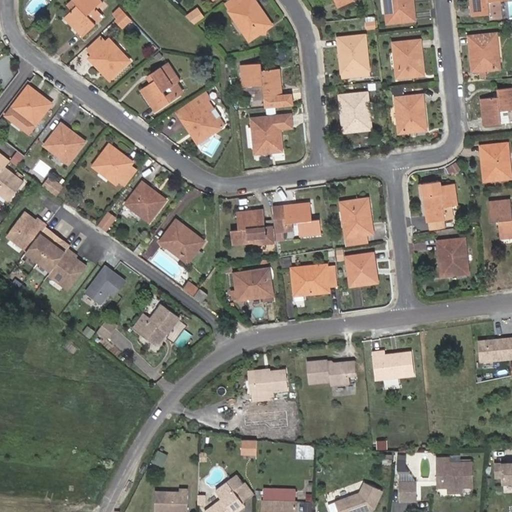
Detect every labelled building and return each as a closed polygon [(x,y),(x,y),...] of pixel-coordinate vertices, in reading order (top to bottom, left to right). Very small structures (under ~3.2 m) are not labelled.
[(101,19),(99,17),(93,11),(96,8),(102,2),(100,0),(72,0),(67,5),(72,11),(64,18),(83,37),(101,19)] [(246,0),(243,2),(241,0),(230,0),(226,4),(250,41),(272,26),(254,0),(246,0)] [(412,0),(385,0),(389,23),(415,21),(412,0)] [(470,0),(472,17),(487,15),(487,19),(497,18),(496,2),(509,0),(470,0)] [(102,14),(96,8),(93,11),(99,17),(102,14)] [(117,20),(125,13),(120,8),(113,15),(117,20)] [(198,10),(187,18),(195,25),(205,18),(198,10)] [(125,13),(117,20),(117,21),(124,28),(132,19),(125,12),(125,13)] [(496,34),(469,37),(473,72),(500,69),(496,34)] [(366,35),(339,38),(343,78),(369,75),(366,35)] [(107,42),(101,36),(87,50),(92,56),(107,42)] [(109,39),(107,42),(92,56),(89,58),(110,79),(130,61),(109,39)] [(420,41),(395,44),(398,78),(424,76),(420,41)] [(171,87),(178,83),(181,81),(169,62),(146,77),(151,84),(141,91),(155,112),(178,97),(173,91),(166,95),(164,92),(171,87)] [(266,107),(289,104),(288,95),(283,95),(281,70),(262,71),(261,64),(241,66),(243,86),(263,85),(266,107)] [(178,83),(171,87),(173,91),(178,97),(185,92),(178,83)] [(52,103),(29,87),(13,108),(36,125),(52,103)] [(511,88),(498,90),(498,98),(481,100),(484,126),(508,123),(507,111),(511,110),(511,88)] [(368,93),(340,96),(344,131),(372,128),(368,93)] [(422,95),(396,99),(400,133),(426,130),(422,95)] [(204,104),(199,96),(191,101),(178,110),(183,118),(204,104)] [(209,101),(204,104),(183,118),(182,118),(199,144),(226,125),(209,101)] [(291,114),(253,119),(256,154),(282,151),(280,129),(293,128),(291,114)] [(85,141),(62,124),(45,145),(69,163),(85,141)] [(117,184),(118,182),(131,165),(133,162),(110,145),(93,167),(117,184)] [(508,145),(481,148),(485,180),(511,178),(508,145)] [(0,152),(0,192),(11,201),(25,182),(7,167),(11,161),(0,152)] [(456,163),(447,169),(449,174),(452,173),(454,175),(461,171),(456,163)] [(126,188),(139,171),(131,165),(118,182),(126,188)] [(55,180),(49,188),(58,195),(64,187),(55,180)] [(143,182),(126,204),(133,209),(130,212),(139,219),(142,216),(151,223),(167,200),(143,182)] [(424,185),(428,222),(443,220),(441,208),(453,206),(457,205),(454,185),(441,186),(441,182),(424,185)] [(79,202),(72,197),(67,204),(74,209),(79,202)] [(347,247),(368,243),(367,235),(373,234),(368,198),(341,202),(347,247)] [(511,218),(510,199),(490,201),(492,221),(499,221),(501,240),(511,238),(511,218)] [(311,203),(274,206),(276,233),(287,232),(286,223),(291,223),(298,222),(299,237),(321,235),(320,220),(312,220),(311,203)] [(441,208),(443,220),(454,218),(453,206),(441,208)] [(263,209),(238,212),(240,231),(233,232),(233,244),(254,242),(254,245),(267,244),(263,209)] [(99,224),(109,230),(118,215),(108,210),(99,224)] [(26,213),(8,237),(29,252),(45,230),(46,228),(48,226),(42,221),(40,223),(37,221),(26,213)] [(443,220),(428,222),(429,230),(444,228),(443,220)] [(204,241),(177,221),(160,242),(188,263),(204,241)] [(29,252),(27,253),(40,263),(59,237),(53,232),(51,235),(45,230),(29,252)] [(59,237),(40,263),(53,272),(70,249),(64,245),(65,242),(59,237)] [(465,239),(439,241),(442,276),(468,273),(465,239)] [(70,249),(50,275),(71,290),(89,266),(78,258),(75,256),(76,254),(70,249)] [(347,257),(348,266),(351,265),(352,275),(349,275),(351,286),(378,282),(374,253),(347,257)] [(292,266),(292,255),(282,257),(282,267),(292,266)] [(232,272),(231,265),(222,266),(223,273),(232,272)] [(330,292),(329,288),(329,281),(337,281),(336,270),(328,270),(327,265),(292,268),(295,300),(304,300),(303,295),(330,292)] [(107,267),(87,293),(102,304),(110,293),(115,297),(127,282),(107,267)] [(269,268),(235,273),(237,290),(232,290),(233,300),(238,300),(238,301),(264,297),(265,302),(274,301),(269,268)] [(193,297),(200,288),(190,281),(183,289),(193,297)] [(208,295),(200,288),(193,297),(202,303),(208,295)] [(140,334),(155,345),(165,332),(168,334),(180,318),(162,305),(151,319),(144,314),(133,329),(140,334)] [(106,320),(97,332),(108,339),(116,328),(106,320)] [(165,332),(155,345),(158,347),(168,334),(165,332)] [(511,337),(477,341),(479,361),(511,358),(511,337)] [(410,354),(397,355),(397,358),(384,359),(383,357),(383,353),(372,354),(375,381),(413,376),(410,354)] [(355,361),(334,363),(328,363),(328,361),(328,360),(309,362),(311,383),(332,382),(333,385),(349,384),(349,376),(357,375),(355,361)] [(286,370),(254,373),(256,393),(254,393),(254,400),(269,399),(269,392),(287,391),(286,370)] [(268,404),(253,405),(254,413),(268,412),(268,404)] [(241,439),(241,453),(256,453),(256,441),(241,439)] [(473,484),(472,459),(449,461),(449,456),(435,457),(437,481),(442,481),(447,485),(462,485),(473,484)] [(494,474),(502,474),(502,480),(511,480),(511,460),(494,460),(494,474)] [(236,475),(214,492),(220,500),(204,511),(230,511),(241,503),(232,491),(242,483),(236,475)] [(415,483),(398,484),(399,503),(417,502),(415,483)] [(363,484),(358,495),(335,504),(330,505),(329,508),(330,511),(368,511),(374,510),(381,492),(363,484)] [(262,501),(296,502),(297,492),(263,490),(262,501)] [(186,511),(187,493),(178,493),(178,496),(154,495),(153,511),(186,511)] [(296,511),(296,502),(262,501),(261,511),(296,511)]
